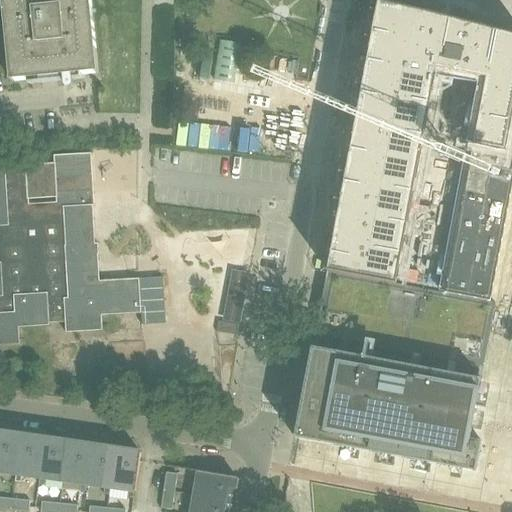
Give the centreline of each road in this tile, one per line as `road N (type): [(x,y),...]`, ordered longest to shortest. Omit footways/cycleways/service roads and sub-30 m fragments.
road 1 (residential): [(266,446),(342,0)]
road 2 (residential): [(266,446),(0,406)]
